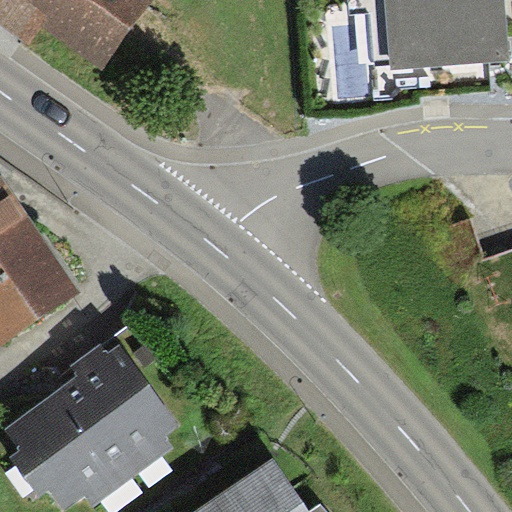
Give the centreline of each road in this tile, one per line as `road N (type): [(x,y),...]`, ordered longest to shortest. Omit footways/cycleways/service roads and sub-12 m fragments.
road 1 (tertiary): [(213,243),(357,378),(467,511)]
road 2 (residential): [(213,243),(276,196),(389,156),(511,145)]
road 3 (tertiary): [(0,88),(213,243)]
